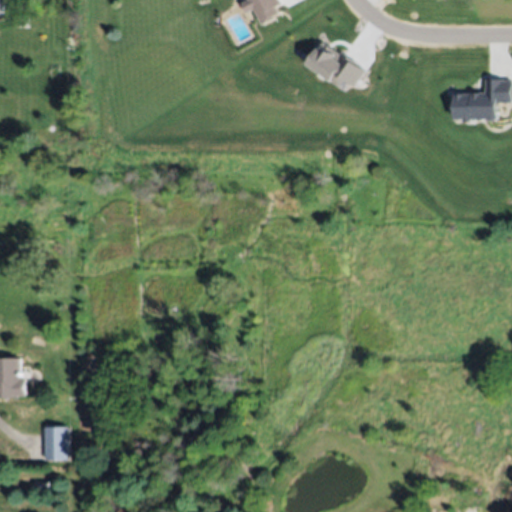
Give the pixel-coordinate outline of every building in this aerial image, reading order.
[(0,0),(10,0),(11,14),(0,14),(0,0)] [(277,0),(247,0),(248,1),(242,4),(247,14),(255,10),(262,25),(285,15),(277,0)] [(342,86),(345,81),(357,87),(367,68),(323,43),(309,67),(342,86)] [(454,94),(455,121),(498,120),(498,104),(511,103),(511,80),(486,81),(487,94),(454,94)] [(0,358),(20,358),(21,378),(24,378),(25,396),(0,397),(0,358)] [(45,426),(68,426),(68,459),(45,459),(45,426)]
